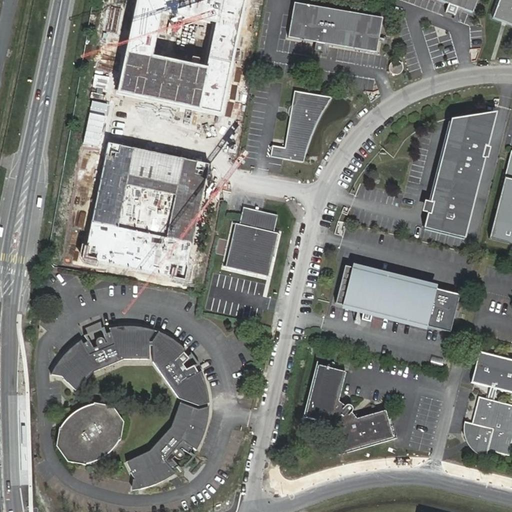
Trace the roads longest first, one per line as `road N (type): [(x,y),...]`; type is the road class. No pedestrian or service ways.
road 1 (secondary): [(17,511),(11,339),(54,43)]
road 2 (unclassified): [(251,511),(321,200)]
road 3 (unclassified): [(321,200),(340,154),(389,95),(458,68),(511,71)]
road 4 (secondary): [(54,43),(0,286)]
road 5 (unclassified): [(511,498),(416,476),(345,485),(274,511)]
